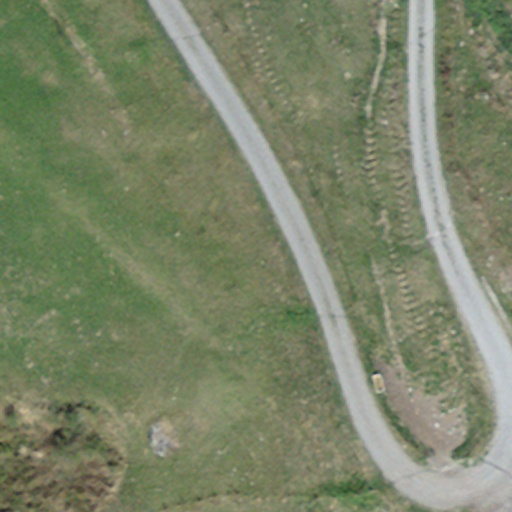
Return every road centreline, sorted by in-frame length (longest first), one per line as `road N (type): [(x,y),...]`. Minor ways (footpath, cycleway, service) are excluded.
road 1 (track): [(167,0),(292,215),(378,428),(414,473),(437,485),(492,474),(511,433)]
road 2 (track): [(511,388),(437,222),(424,145),(424,0)]
